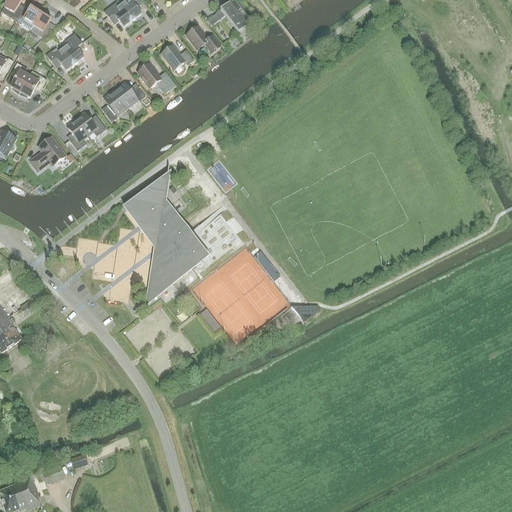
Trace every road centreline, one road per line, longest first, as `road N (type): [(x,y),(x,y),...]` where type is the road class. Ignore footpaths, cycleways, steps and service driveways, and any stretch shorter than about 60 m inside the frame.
road 1 (residential): [(182,495),(334,430),(482,352)]
road 2 (residential): [(182,495),(162,427),(133,373),(6,240)]
road 3 (residential): [(0,109),(37,123),(130,55)]
